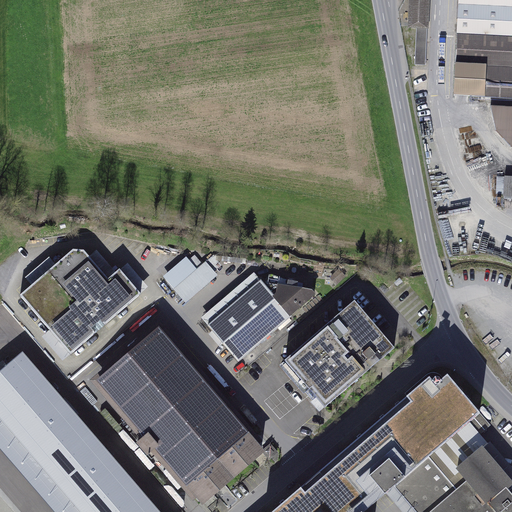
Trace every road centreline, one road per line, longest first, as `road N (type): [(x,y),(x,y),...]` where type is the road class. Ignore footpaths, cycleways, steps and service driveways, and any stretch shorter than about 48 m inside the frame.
road 1 (tertiary): [(381,0),(425,235),(458,337)]
road 2 (residential): [(458,337),(241,511)]
road 3 (unknown): [(296,465),(160,299)]
